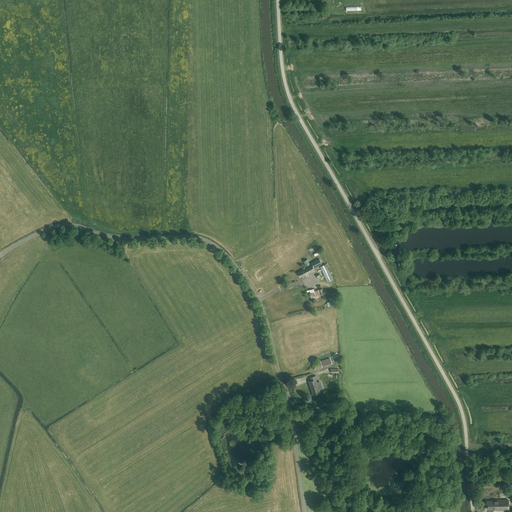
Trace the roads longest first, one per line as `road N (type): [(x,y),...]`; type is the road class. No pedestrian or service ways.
road 1 (unclassified): [(473,511),(456,397),(290,100),(277,0)]
road 2 (unclassified): [(304,511),(292,416),(264,316),(217,246),(186,236),(112,237),(64,224),(0,255)]
